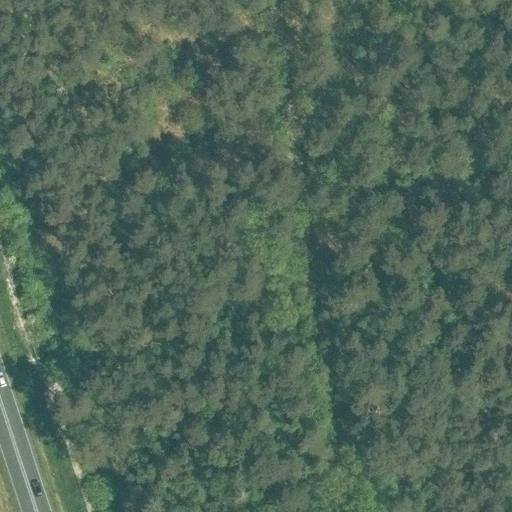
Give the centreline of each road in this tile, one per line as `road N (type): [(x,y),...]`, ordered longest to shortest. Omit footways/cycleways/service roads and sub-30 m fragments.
road 1 (track): [(278,0),(306,247)]
road 2 (track): [(306,247),(438,262),(511,296)]
road 3 (trunk): [(42,511),(0,383)]
